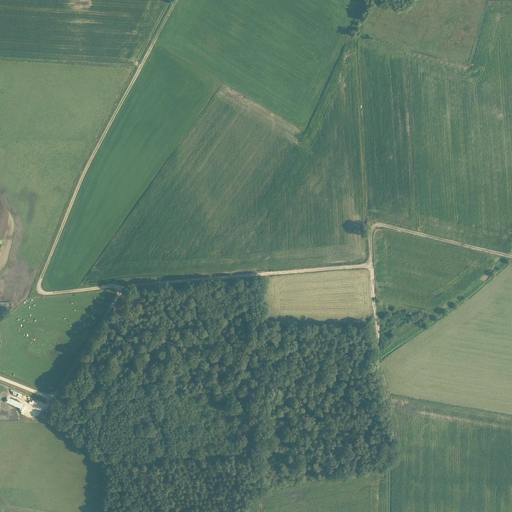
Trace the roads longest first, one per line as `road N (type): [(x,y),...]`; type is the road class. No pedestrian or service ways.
road 1 (track): [(121,288),(44,292),(39,283),(93,152),(176,0)]
road 2 (unclassified): [(0,376),(54,396),(121,288),(258,274)]
road 3 (track): [(258,274),(367,264),(370,228),(378,224),(511,256)]
road 4 (track): [(392,511),(395,433),(367,264)]
road 5 (track): [(142,511),(45,394)]
